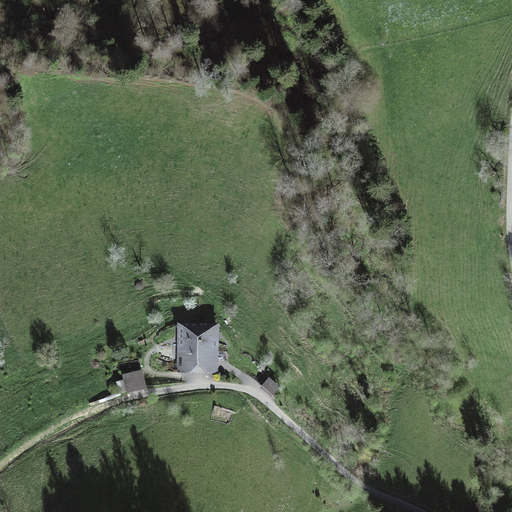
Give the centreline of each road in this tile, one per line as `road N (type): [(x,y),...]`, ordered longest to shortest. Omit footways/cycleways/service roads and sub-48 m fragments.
road 1 (unclassified): [(422,511),(360,484),(252,391),(213,384),(134,396)]
road 2 (track): [(0,463),(49,427),(134,396)]
